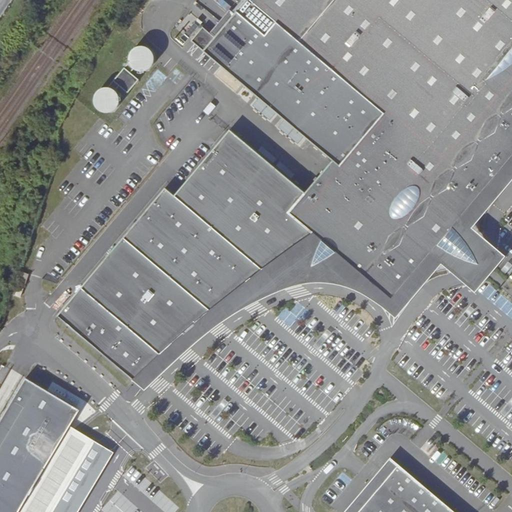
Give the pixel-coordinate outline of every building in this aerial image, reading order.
[(511,0),(245,0),(215,37),(203,27),(191,40),(333,160),(304,192),(287,210),(314,233),(392,298),(511,156),(511,0)] [(178,41),(183,45),(203,22),(198,18),(178,41)] [(130,72),(134,68),(136,69),(139,70),(141,70),(144,70),(146,70),(151,67),(152,65),(154,60),(155,58),(155,55),(153,51),(151,49),(149,47),(147,46),(144,45),(142,45),(139,45),(137,46),(135,47),(133,49),(131,51),(130,54),(129,59),(130,61),(108,86),(106,86),(103,87),(101,88),(99,89),(96,93),(95,96),(94,98),(95,101),(95,103),(96,106),(98,108),(100,110),(102,111),(105,112),(107,112),(110,112),(112,111),(116,108),(118,106),(119,104),(120,101),(120,99),(120,96),(119,94),(116,89),(119,85),(128,92),(139,79),(130,72)] [(287,210),(304,192),(230,131),(174,196),(260,271),(274,261),(286,253),(299,244),(314,233),(287,210)] [(389,308),(396,315),(443,261),(476,289),(490,273),(505,254),(473,226),(511,179),(511,156),(392,298),(314,233),(299,244),(286,253),(274,261),(260,271),(229,296),(211,311),(189,329),(170,346),(162,354),(150,364),(134,380),(145,389),(161,372),(176,359),(200,340),(216,328),(233,317),(260,301),(278,291),(288,287),(297,284),(311,282),(326,282),(339,283),(353,287),(365,292),(371,295),(378,299),(389,308)] [(260,271),(174,196),(166,189),(123,237),(211,311),(229,296),(260,271)] [(211,311),(123,237),(81,287),(162,354),(170,346),(189,329),(211,311)] [(28,274),(23,272),(19,282),(25,284),(28,274)] [(511,320),(511,319),(511,305),(490,285),(483,294),(511,320)] [(18,286),(14,295),(19,297),(23,288),(18,286)] [(162,354),(81,287),(58,315),(134,380),(150,364),(162,354)] [(18,511),(70,426),(80,410),(25,377),(0,419),(0,511),(18,511)] [(70,426),(18,511),(49,511),(93,440),(70,426)] [(370,481),(378,488),(398,465),(390,458),(370,481)] [(454,511),(398,465),(378,488),(370,481),(348,510),(350,511),(454,511)]
